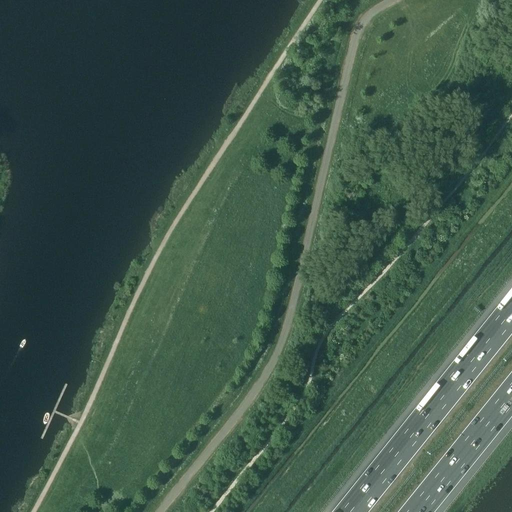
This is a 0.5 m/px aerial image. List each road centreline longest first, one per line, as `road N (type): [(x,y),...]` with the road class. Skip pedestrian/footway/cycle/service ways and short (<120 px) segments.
road 1 (unknown): [(209,511),(304,389),(331,324),(511,115)]
road 2 (motorway): [(511,312),(350,511)]
road 3 (motorway): [(416,511),(511,395)]
